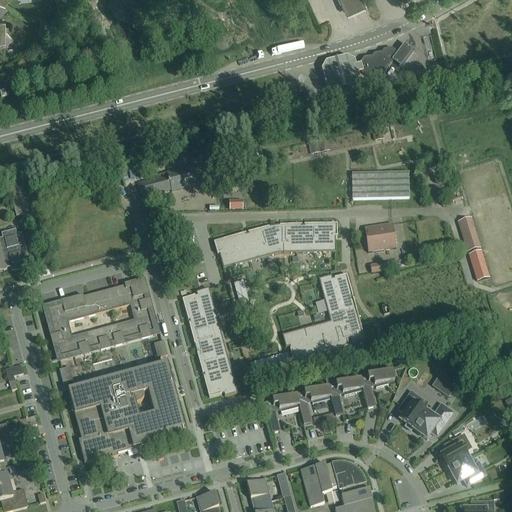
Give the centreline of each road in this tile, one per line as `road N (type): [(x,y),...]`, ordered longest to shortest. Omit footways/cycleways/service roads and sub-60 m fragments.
road 1 (tertiary): [(0,136),(345,47),(420,16)]
road 2 (unclassified): [(149,260),(141,228),(149,219),(439,211),(450,216),(469,281)]
road 3 (residential): [(69,511),(10,296),(149,260)]
road 4 (residential): [(224,472),(343,446),(400,467),(425,511)]
road 5 (unclassified): [(149,260),(210,476)]
road 6 (residential): [(73,511),(210,476)]
